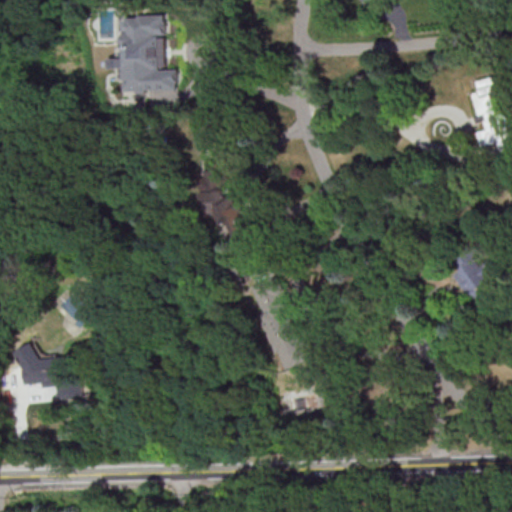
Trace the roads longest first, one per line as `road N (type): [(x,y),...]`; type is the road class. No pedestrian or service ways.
road 1 (tertiary): [(511,463),(0,477)]
road 2 (residential): [(445,386),(350,236),(312,151),(298,70),(304,0)]
road 3 (residential): [(511,36),(300,50)]
